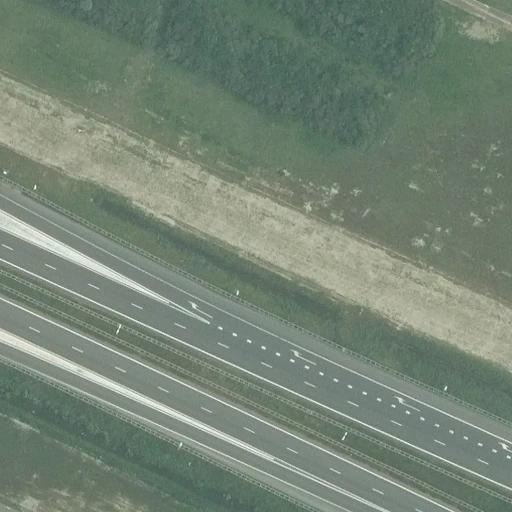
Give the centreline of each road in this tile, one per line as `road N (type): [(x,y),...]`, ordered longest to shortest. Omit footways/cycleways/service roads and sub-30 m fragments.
road 1 (trunk): [(0,315),(418,511)]
road 2 (trunk): [(0,351),(296,481),(415,511)]
road 3 (trunk): [(511,474),(208,338)]
road 4 (trunk): [(208,338),(0,201)]
road 5 (trunk): [(208,338),(0,244)]
